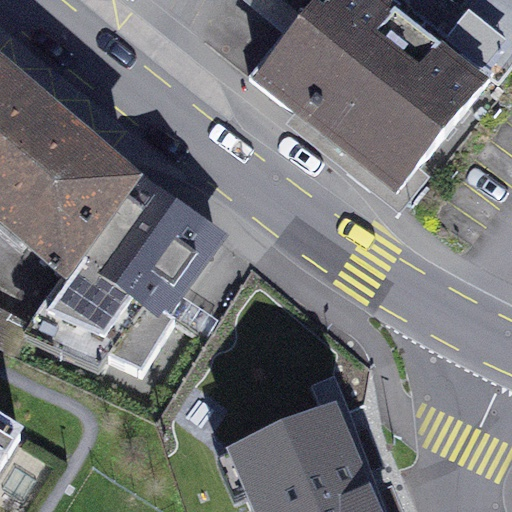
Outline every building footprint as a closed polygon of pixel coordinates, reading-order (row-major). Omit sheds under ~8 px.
[(316,0),(303,17),(254,80),(398,197),(493,79),(394,0),(316,0)] [(282,0),(303,17),(316,0),(282,0)] [(130,193),(0,83),(0,226),(67,283),(130,193)] [(136,184),(130,193),(67,283),(38,322),(132,362),(216,242),(136,184)] [(204,347),(179,331),(150,378),(175,394),(204,347)] [(0,473),(19,442),(0,430),(0,473)] [(382,511),(369,466),(286,489),(292,511),(382,511)]
